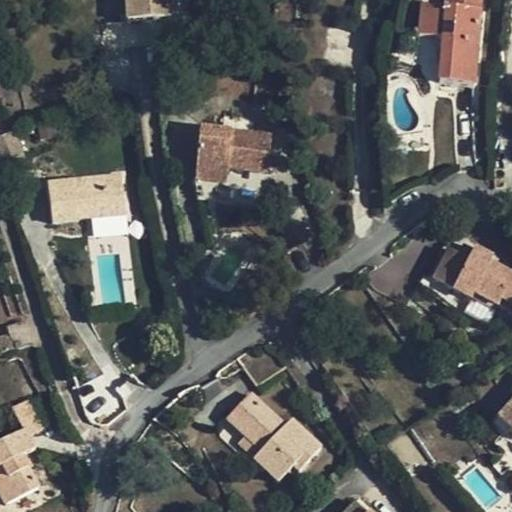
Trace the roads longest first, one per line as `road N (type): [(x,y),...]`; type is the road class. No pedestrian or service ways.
road 1 (residential): [(511,195),(449,200),(408,219),(135,415),(113,448),(98,511)]
road 2 (unknown): [(334,510),(388,465),(298,304)]
